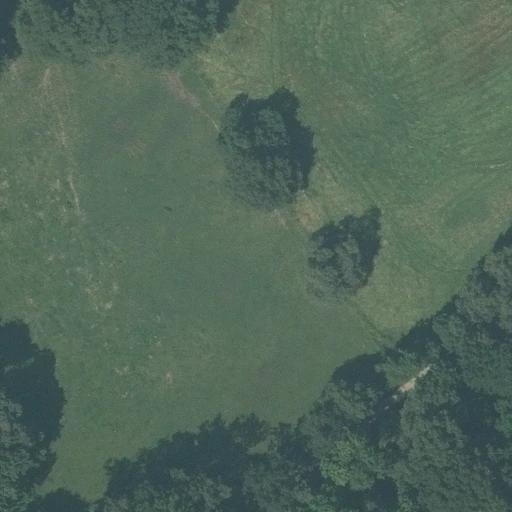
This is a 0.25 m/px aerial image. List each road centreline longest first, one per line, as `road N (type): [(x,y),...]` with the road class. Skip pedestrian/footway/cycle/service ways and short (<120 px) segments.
road 1 (track): [(375,418),(511,313)]
road 2 (track): [(300,477),(159,511)]
road 3 (unknown): [(306,511),(376,457),(375,418)]
